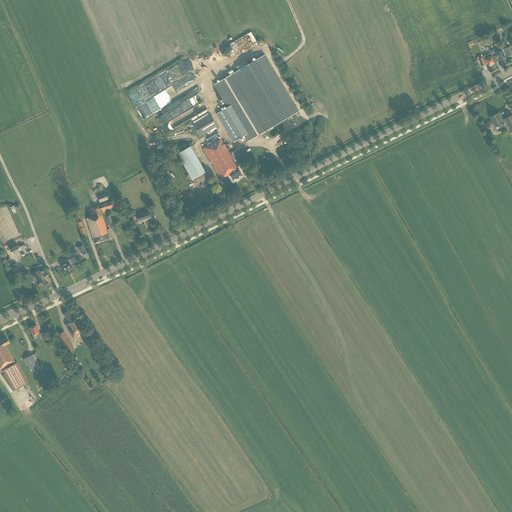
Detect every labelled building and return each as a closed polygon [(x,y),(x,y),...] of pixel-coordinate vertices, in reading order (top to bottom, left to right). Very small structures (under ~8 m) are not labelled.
[(506,35),(503,37),(506,44),(508,48),(505,49),(509,56),(510,56),(511,56),(511,55),(511,54),(511,48),(509,43),(506,35)] [(501,49),(503,49),(502,47),(498,48),(499,51),(496,53),(497,55),(494,57),(496,62),(500,60),(500,61),(500,60),(501,60),(503,60),(503,59),(506,58),(501,49)] [(493,64),(495,63),(490,53),(484,56),(485,59),(486,59),(489,66),(490,66),(493,65),(493,64)] [(298,112),(264,55),(214,85),(248,142),(298,112)] [(482,66),(485,64),(481,55),(477,57),(478,58),(477,58),(478,60),(479,60),(482,66)] [(161,118),(164,124),(171,121),(174,125),(185,120),(182,115),(190,108),(193,107),(196,104),(195,105),(201,99),(198,94),(195,96),(192,98),(186,101),(182,105),(181,105),(179,107),(168,112),(161,118)] [(505,119),(502,120),(499,113),(490,117),(495,127),(504,123),(503,122),(506,121),(511,133),(511,132),(511,115),(505,119)] [(192,124),(200,136),(217,126),(210,114),(192,124)] [(221,138),(203,148),(222,180),(229,176),(230,175),(234,181),(243,175),(221,138)] [(206,172),(191,146),(177,154),(192,180),(206,172)] [(108,192),(97,197),(100,203),(111,198),(108,192)] [(103,213),(105,212),(104,210),(114,207),(112,201),(100,205),(101,207),(99,208),(99,205),(91,208),(93,215),(90,216),(90,217),(86,219),(95,243),(113,238),(110,229),(107,230),(100,209),(101,209),(102,211),(103,213)] [(149,211),(136,216),(139,223),(151,218),(149,211)] [(81,222),(77,223),(82,237),(87,235),(84,227),(83,227),(81,222)] [(31,249),(29,243),(22,246),(25,252),(31,249)] [(71,271),(72,270),(73,269),(70,264),(76,262),(73,257),(65,261),(66,263),(60,266),(64,273),(69,270),(70,270),(71,271)] [(17,263),(10,266),(13,273),(20,270),(17,263)] [(43,264),(39,266),(43,273),(39,275),(38,271),(32,274),(38,285),(44,283),(41,277),(44,275),(45,277),(48,275),(43,264)] [(73,317),(72,318),(68,311),(64,314),(69,323),(65,325),(73,338),(83,332),(73,317)] [(43,333),(40,334),(36,325),(30,328),(33,336),(36,334),(38,338),(41,337),(42,340),(46,338),(43,333)] [(15,361),(6,345),(10,343),(7,338),(0,341),(0,369),(4,368),(5,369),(3,370),(14,391),(28,383),(17,362),(15,364),(14,362),(15,361)] [(40,368),(36,360),(39,359),(37,356),(36,353),(24,359),(30,373),(40,368)] [(65,370),(69,368),(68,366),(69,366),(65,358),(60,360),(65,370)]
